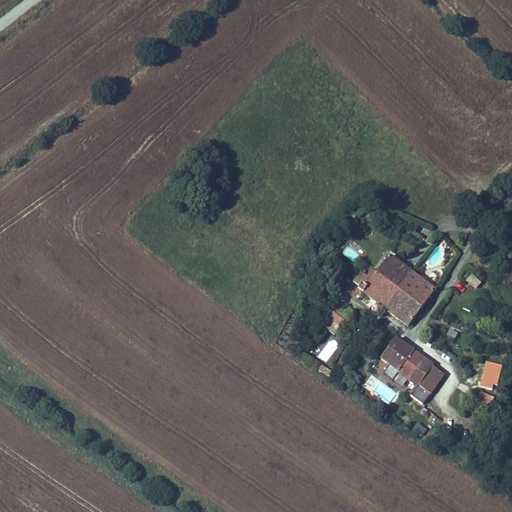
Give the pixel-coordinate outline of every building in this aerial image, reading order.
[(373,268),(358,288),(409,326),(436,289),(391,255),(378,272),(373,268)] [(346,322),(327,308),(324,312),(342,326),(346,322)] [(446,377),(398,337),(382,357),(407,377),(403,381),(416,391),(411,397),(422,406),(446,377)] [(479,393),(474,404),(487,409),(491,398),(479,393)] [(412,431),(421,438),(427,431),(417,424),(412,431)]
